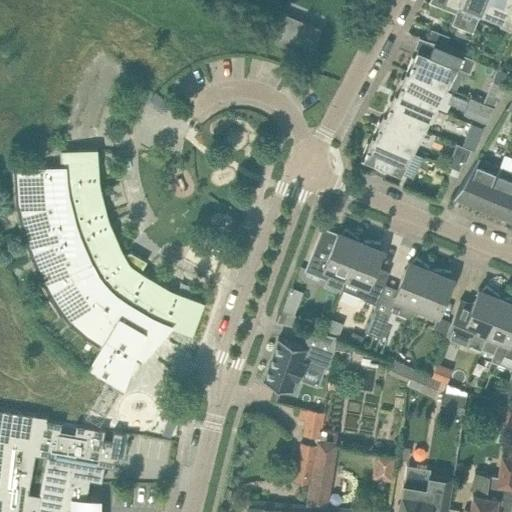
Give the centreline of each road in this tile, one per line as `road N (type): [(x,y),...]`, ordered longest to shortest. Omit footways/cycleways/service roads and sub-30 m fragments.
road 1 (residential): [(193,511),(221,393),(308,169)]
road 2 (residential): [(511,253),(308,169)]
road 3 (residential): [(308,169),(404,0)]
